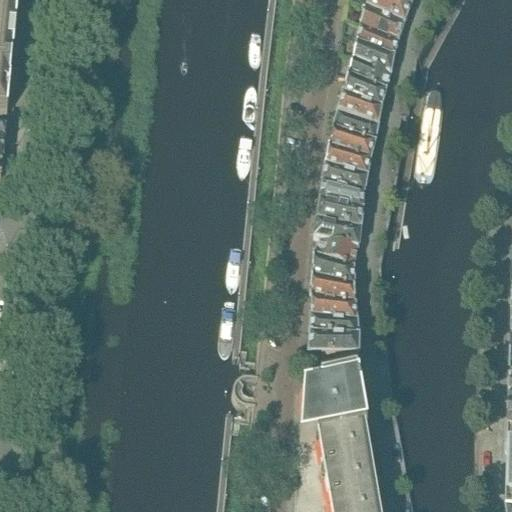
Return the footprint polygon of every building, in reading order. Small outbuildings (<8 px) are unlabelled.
[(0,0),(0,30),(15,32),(18,2),(16,1),(16,0),(0,0)] [(388,0),(370,0),(366,9),(403,29),(410,12),(388,0)] [(463,0),(432,57),(429,69),(431,76),(440,76),(451,67),(485,1),(485,0),(463,0)] [(366,9),(360,28),(379,37),(397,46),(403,29),(366,9)] [(360,28),(356,46),(392,63),(396,47),(397,46),(360,28)] [(0,118),(4,119),(6,119),(9,88),(8,87),(11,62),(12,62),(15,32),(0,30),(0,118)] [(356,46),(352,62),(369,70),(389,80),(392,63),(356,46)] [(389,80),(369,70),(352,62),(347,80),(365,88),(384,97),(389,80)] [(384,97),(365,88),(347,80),(347,79),(342,97),(360,105),(380,114),(384,97)] [(429,176),(445,97),(442,89),(436,84),(429,87),(425,93),(411,173),(414,179),(419,182),(425,181),(429,176)] [(380,114),(360,105),(342,97),(337,115),(377,131),(380,114)] [(373,149),(377,131),(337,115),(332,133),(373,149)] [(373,149),(332,133),(327,150),(348,158),(369,166),(373,149)] [(369,166),(348,158),(327,150),(324,169),(366,183),(369,167),(369,166)] [(321,187),(343,194),(363,201),(366,183),(324,169),(321,187)] [(361,217),(363,201),(343,194),(321,187),(318,205),(339,211),(361,217)] [(414,276),(422,200),(419,194),(415,193),(410,194),(407,199),(395,274),(396,290),(401,296),(409,291),(414,276)] [(361,217),(339,211),(318,205),(316,224),(359,235),(361,217)] [(316,224),(312,243),(319,244),(357,254),(359,235),(316,224)] [(357,255),(357,254),(319,244),(314,260),(334,267),(352,274),(357,255)] [(352,274),(334,267),(314,260),(311,259),(310,280),(330,286),(332,286),(353,293),(352,275),(352,274)] [(353,293),(332,286),(330,286),(310,280),(308,300),(329,305),(332,306),(354,311),(353,293)] [(355,328),(354,311),(332,306),(329,305),(308,300),(310,321),(330,324),(355,328)] [(310,321),(308,341),(356,346),(355,328),(330,324),(310,321)] [(357,347),(356,346),(308,341),(307,362),(356,365),(357,347)] [(298,448),(293,511),(370,511),(363,465),(358,437),(365,436),(356,385),(355,385),(354,386),(353,381),(336,384),(337,389),(328,390),(310,393),(309,393),(301,395),(301,396),(302,396),(299,434),(299,446),(298,446),(298,448)]
